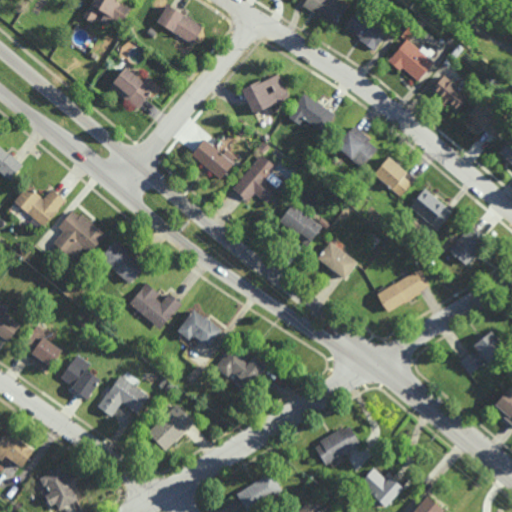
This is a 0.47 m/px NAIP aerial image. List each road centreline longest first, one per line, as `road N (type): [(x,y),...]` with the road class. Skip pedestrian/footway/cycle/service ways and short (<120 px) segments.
road 1 (tertiary): [(377,364),(0,48)]
road 2 (tertiary): [(0,91),(175,239),(329,342),(377,364)]
road 3 (residential): [(228,0),(362,85),(511,211)]
road 4 (residential): [(377,364),(136,511)]
road 5 (residential): [(0,381),(182,511)]
road 6 (residential): [(262,21),(139,164)]
road 7 (tertiary): [(511,473),(377,364)]
road 8 (residential): [(511,277),(377,364)]
